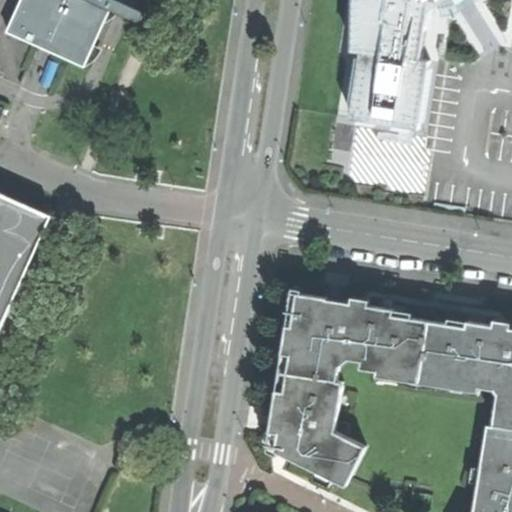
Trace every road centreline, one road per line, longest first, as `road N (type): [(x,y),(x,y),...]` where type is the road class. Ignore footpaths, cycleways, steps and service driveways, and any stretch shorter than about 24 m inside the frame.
road 1 (residential): [(239,212),(196,511)]
road 2 (residential): [(239,212),(511,256)]
road 3 (unclassified): [(239,212),(266,146),(290,0)]
road 4 (unclassified): [(254,0),(235,140),(239,212)]
